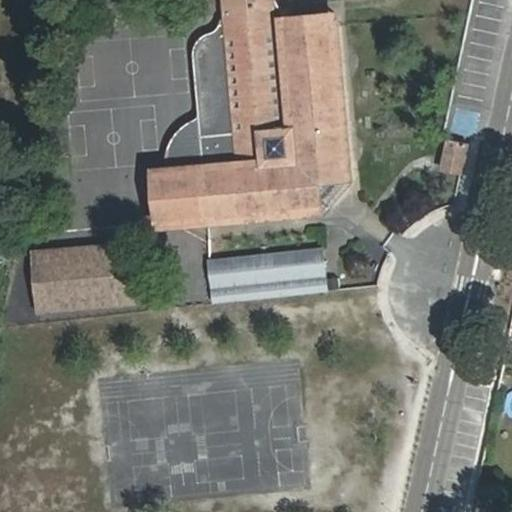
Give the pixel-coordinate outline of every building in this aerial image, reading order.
[(224,0),(226,21),(228,55),(238,163),(207,166),(155,170),(160,226),(321,211),(319,190),(328,179),(351,177),(337,30),(276,35),(275,21),(273,0),(224,0)] [(276,35),(337,30),(335,15),(275,21),(276,35)] [(228,55),(226,21),(220,31),(212,34),(206,38),(201,43),(197,54),(207,166),(238,163),(228,55)] [(470,144),(450,140),(443,170),(463,175),(470,144)] [(136,306),(131,245),(33,253),(38,314),(136,306)] [(279,251),(208,259),(213,303),(328,291),(324,247),(279,251)]
